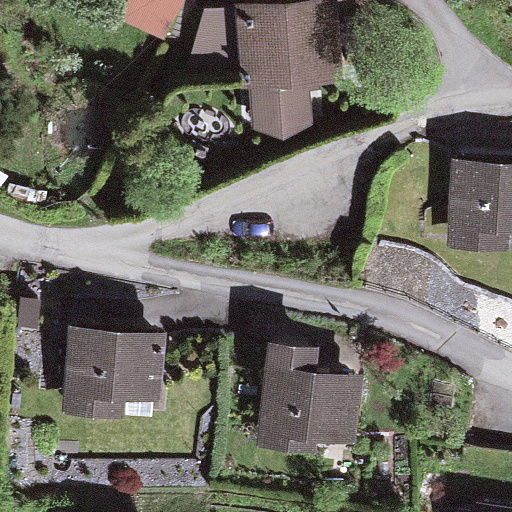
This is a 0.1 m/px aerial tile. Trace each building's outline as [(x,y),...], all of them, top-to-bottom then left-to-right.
[(187,0),(118,0),(111,13),(167,41),(187,0)] [(337,0),(235,0),(243,86),(344,77),(337,0)] [(511,156),(452,152),(444,244),(510,249),(511,226),(511,156)] [(166,325),(71,320),(66,409),(119,412),(120,390),(163,392),(166,325)] [(319,330),(268,327),(260,433),(361,440),(366,366),(316,363),(319,330)]
